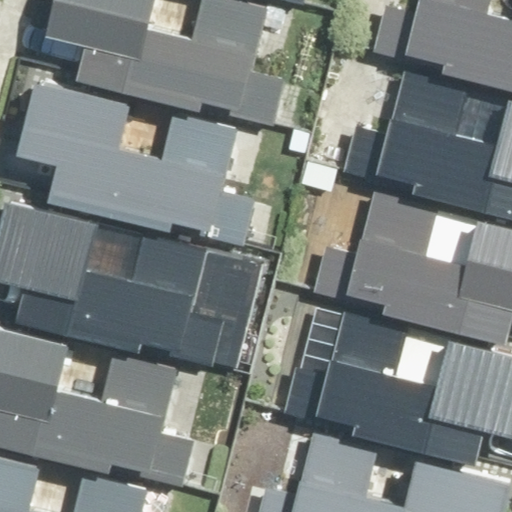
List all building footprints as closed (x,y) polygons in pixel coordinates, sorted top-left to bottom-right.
[(56,0),(52,17),(98,29),(90,60),(278,106),(289,64),(256,55),(270,0),(208,0),(204,18),(163,8),(164,0),(56,0)] [(423,0),(413,42),(450,51),(448,57),(511,73),(511,1),(506,0),(423,0)] [(43,54),(23,136),(68,147),(60,179),(248,225),(259,182),(227,174),(242,113),(184,98),(174,137),(133,126),(145,79),(43,54)] [(411,64),(387,161),(424,170),(422,176),(511,198),(511,86),(502,124),(471,116),(480,81),(411,64)] [(12,173),(0,219),(0,257),(36,267),(28,298),(217,345),(227,302),(195,294),(210,232),(152,218),(143,256),(101,246),(113,198),(12,173)] [(383,183),(359,279),(396,288),(394,295),(511,324),(511,209),(484,203),(474,243),(443,235),(452,200),(383,183)] [(0,300),(0,387),(7,389),(0,417),(0,420),(188,467),(198,424),(166,416),(181,355),(123,340),(114,379),(72,368),(84,321),(0,300)] [(349,302),(325,399),(361,408),(360,414),(484,445),(491,415),(511,420),(511,337),(450,322),(440,362),(408,355),(417,319),(349,302)] [(318,422),(295,511),(506,511),(511,488),(511,465),(419,442),(409,482),(378,474),(386,439),(318,422)] [(0,427),(0,511),(142,511),(152,475),(94,461),(85,499),(43,489),(55,441),(0,427)]
